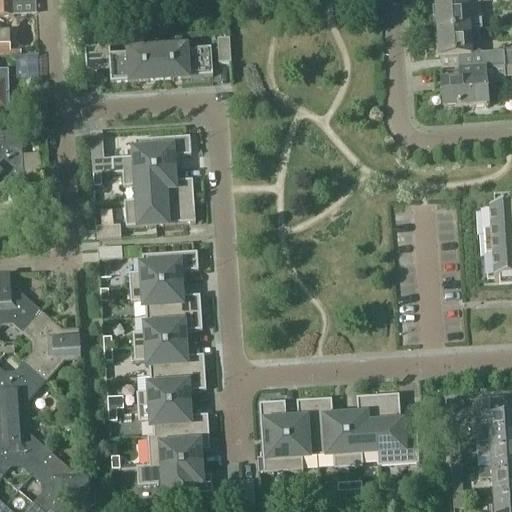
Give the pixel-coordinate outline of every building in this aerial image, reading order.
[(0,0),(0,17),(14,17),(13,4),(36,2),(35,0),(0,0)] [(437,33),(478,29),(482,29),(480,4),(435,7),(437,33)] [(442,71),(459,70),(504,67),(503,54),(481,56),(478,29),(437,33),(439,58),(441,58),(442,71)] [(217,42),(219,66),(231,65),(229,41),(217,42)] [(84,50),(86,74),(109,73),(110,84),(159,81),(157,54),(108,57),(108,49),(84,50)] [(157,54),(159,81),(212,78),(210,50),(157,54)] [(504,67),(459,70),(460,82),(441,84),(443,110),(489,106),(487,85),(505,84),(504,67)] [(0,114),(9,114),(8,78),(0,77),(0,114)] [(0,194),(3,190),(25,189),(25,180),(40,179),(39,155),(24,156),(23,145),(16,141),(15,133),(0,134),(0,194)] [(111,176),(110,162),(104,162),(102,139),(90,140),(93,177),(101,176),(111,176)] [(110,162),(111,176),(122,175),(172,172),(171,159),(191,158),(189,140),(134,143),(135,160),(110,162)] [(137,189),(138,204),(193,201),(192,183),(173,184),(172,172),(122,175),(123,190),(137,189)] [(93,177),(93,189),(101,188),(101,176),(93,177)] [(124,205),(125,230),(195,225),(193,201),(138,204),(124,205)] [(511,210),(489,212),(494,283),(511,281),(511,210)] [(96,230),(97,242),(121,240),(120,228),(96,230)] [(97,254),(98,266),(126,264),(125,252),(97,254)] [(128,276),(129,291),(179,288),(178,275),(198,274),(197,255),(142,259),(143,275),(128,276)] [(22,336),(42,313),(21,294),(20,277),(1,278),(0,278),(0,345),(0,329),(2,327),(12,327),(22,336)] [(145,304),(146,320),(201,316),(200,299),(180,300),(179,288),(129,291),(130,305),(145,304)] [(101,293),(101,305),(109,304),(108,292),(101,293)] [(23,364),(47,384),(65,363),(81,362),(79,331),(64,332),(42,313),(22,336),(32,344),(32,354),(23,364)] [(132,336),(133,351),(183,347),(182,335),(202,334),(201,316),(146,320),(147,335),(132,336)] [(103,341),(104,353),(112,352),(111,340),(103,341)] [(149,364),(150,380),(205,376),(203,359),(184,360),(183,347),(133,351),(134,365),(149,364)] [(112,352),(104,353),(105,364),(113,364),(112,352)] [(28,406),(47,384),(23,364),(14,375),(4,376),(0,372),(0,422),(29,421),(28,406)] [(136,396),(137,411),(187,407),(186,395),(206,394),(205,376),(150,380),(151,395),(136,396)] [(398,398),(374,400),(377,455),(378,469),(419,467),(417,436),(401,437),(398,398)] [(466,399),(444,400),(445,423),(467,422),(466,399)] [(115,400),(107,400),(108,412),(116,412),(115,400)] [(357,420),(345,421),(348,471),(363,470),(362,456),(377,455),(374,400),(356,401),(357,420)] [(331,403),(314,404),(317,459),(333,458),(334,472),(348,471),(345,421),(332,422),(331,403)] [(297,424),(285,425),(288,475),(303,474),(302,460),(317,459),(314,404),(296,405),(297,424)] [(478,445),(511,442),(511,418),(501,419),(500,405),(474,407),(475,420),(488,420),(489,432),(477,432),(478,445)] [(284,406),(259,407),(263,477),(288,475),(285,425),(284,406)] [(152,424),(153,440),(208,436),(207,418),(188,420),(187,407),(137,411),(138,425),(152,424)] [(116,412),(108,412),(109,424),(117,424),(116,412)] [(32,478),(52,455),(30,436),(29,421),(0,422),(0,477),(2,479),(10,469),(22,470),(32,478)] [(148,455),(149,470),(199,467),(198,454),(210,453),(208,436),(153,440),(154,455),(148,455)] [(491,469),(511,467),(511,442),(478,445),(478,458),(491,457),(491,469)] [(33,506),(39,511),(68,511),(75,504),(91,503),(88,473),(74,474),(52,455),(32,478),(40,485),(41,497),(33,506)] [(450,471),(460,471),(458,456),(449,456),(450,471)] [(119,460),(111,460),(112,472),(120,472),(119,460)] [(156,484),(157,500),(212,497),(211,478),(200,479),(199,467),(149,470),(150,484),(156,484)] [(493,493),(511,491),(511,467),(491,469),(479,469),(479,481),(492,480),(493,493)] [(451,486),(461,485),(460,471),(450,471),(451,486)] [(258,487),(241,488),(241,508),(259,507),(258,487)] [(225,509),(241,508),(241,488),(224,489),(225,509)] [(482,501),(482,490),(465,491),(465,502),(482,501)] [(362,491),(349,492),(350,501),(363,501),(362,491)] [(494,511),(511,511),(511,491),(493,493),(494,511)] [(349,492),(339,493),(339,502),(350,501),(349,492)] [(304,495),(290,496),(290,505),(305,504),(304,495)] [(461,495),(452,495),(453,508),(462,508),(461,495)]
